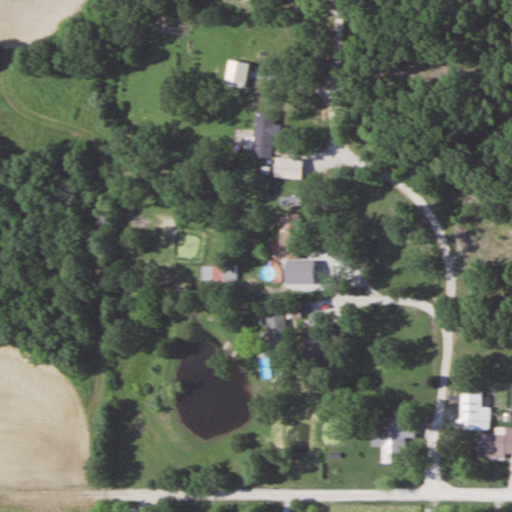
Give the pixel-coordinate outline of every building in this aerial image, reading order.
[(275,158),(275,135),(283,136),(283,125),(276,125),(276,115),(257,115),(256,158),(275,158)] [(279,175),(302,176),(303,160),(279,159),(279,175)] [(282,259),(301,260),(301,222),(283,222),(282,259)] [(270,317),(273,349),(291,347),(288,316),(270,317)] [(491,422),(491,408),(483,408),(483,395),(462,395),(462,422),(491,422)] [(385,464),(407,464),(407,429),(385,429),(385,464)] [(511,457),(511,434),(478,435),(478,457),(511,457)]
